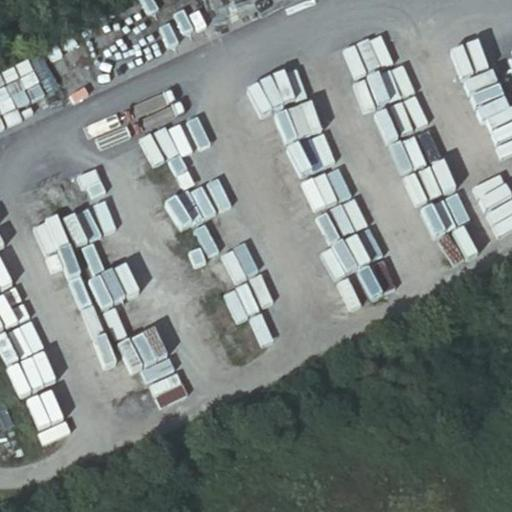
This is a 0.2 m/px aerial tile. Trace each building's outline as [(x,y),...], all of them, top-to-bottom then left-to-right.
[(464,30),(440,43),(451,64),(476,50),(464,30)] [(483,37),(495,76),(506,73),(511,91),(511,36),(494,42),(492,35),(483,37)] [(67,323),(77,342),(101,330),(90,310),(67,323)] [(154,333),(129,340),(136,365),(161,358),(154,333)] [(119,351),(91,360),(100,385),(127,376),(119,351)]
